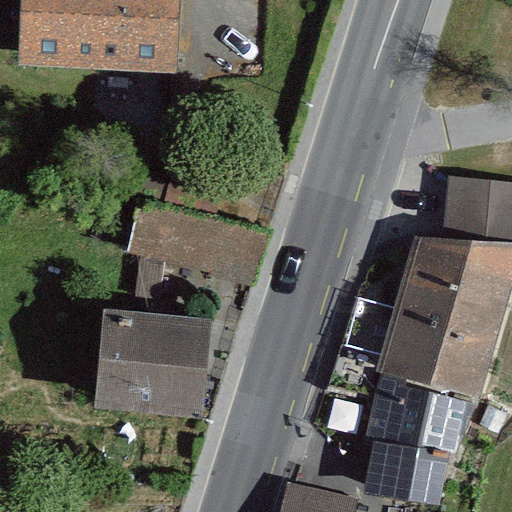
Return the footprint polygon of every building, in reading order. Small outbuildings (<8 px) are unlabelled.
[(180,0),(22,0),(19,66),(177,74),(180,0)] [(511,291),(511,193),(442,181),(435,229),(400,224),(357,370),(379,383),(359,484),(438,501),(481,403),(509,308),(511,291)] [(257,277),(267,227),(141,201),(131,251),(257,277)] [(198,321),(82,310),(72,409),(189,419),(198,321)] [(351,511),(354,499),(292,484),(284,511),(351,511)]
